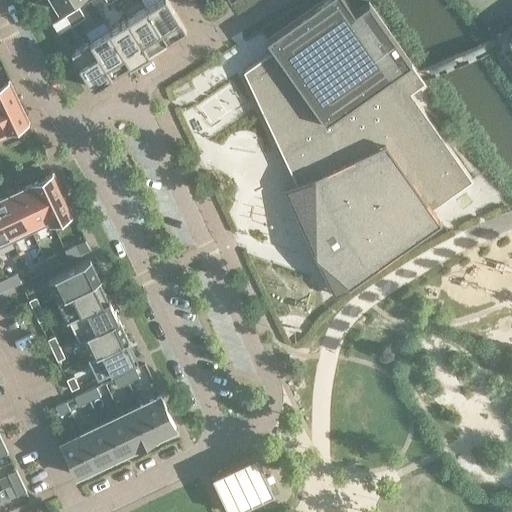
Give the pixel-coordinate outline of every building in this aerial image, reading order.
[(52,0),(59,10),(75,0),(52,0)] [(166,41),(186,29),(167,0),(156,0),(145,7),(166,41)] [(321,0),(267,38),(275,49),(244,71),(296,182),(283,188),(334,295),(441,220),(432,207),(472,179),(401,78),(416,68),(368,1),(354,11),(346,0),(321,0)] [(78,7),(72,10),(78,20),(84,17),(78,7)] [(127,18),(148,53),(166,41),(145,7),(127,18)] [(72,10),(66,14),(72,24),(78,20),(72,10)] [(108,29),(130,64),(148,53),(127,18),(108,29)] [(90,41),(111,75),(130,64),(108,29),(90,41)] [(71,53),(92,87),(111,75),(90,41),(71,53)] [(0,85),(0,114),(7,129),(27,119),(9,81),(0,85)] [(49,221),(50,221),(71,211),(53,173),(32,183),(48,215),(47,216),(49,221)] [(28,225),(47,216),(48,215),(32,183),(13,192),(28,225)] [(0,198),(0,215),(9,234),(28,225),(13,192),(0,198)] [(0,238),(9,234),(0,215),(0,238)] [(65,250),(69,259),(80,254),(75,245),(65,250)] [(69,259),(65,250),(54,256),(58,265),(69,259)] [(90,258),(48,278),(58,298),(99,279),(90,258)] [(26,269),(30,278),(41,273),(36,264),(26,269)] [(30,278),(26,269),(15,274),(19,283),(30,278)] [(105,299),(102,292),(104,291),(99,280),(100,280),(99,279),(58,298),(56,299),(56,300),(57,300),(66,318),(65,318),(65,319),(66,318),(66,319),(69,317),(109,298),(108,297),(105,299)] [(29,300),(29,301),(34,311),(34,310),(40,307),(36,297),(29,300)] [(109,298),(69,317),(78,337),(82,336),(81,335),(118,318),(109,298)] [(34,310),(34,311),(38,321),(45,317),(40,307),(34,310)] [(118,318),(81,335),(90,354),(91,355),(127,337),(118,318)] [(55,335),(47,338),(52,349),(60,345),(55,335)] [(91,355),(90,354),(87,356),(97,377),(137,358),(136,356),(134,357),(126,339),(128,338),(127,337),(91,355)] [(60,345),(52,349),(57,360),(65,356),(60,345)] [(139,376),(135,367),(124,372),(128,381),(139,376)] [(117,387),(128,381),(124,372),(113,378),(117,387)] [(71,389),(83,383),(80,377),(68,383),(71,389)] [(89,400),(100,395),(96,386),(85,391),(89,400)] [(78,405),(89,400),(85,391),(74,396),(78,405)] [(160,395),(139,404),(155,437),(175,427),(160,395)] [(59,414),(70,409),(66,400),(55,405),(59,414)] [(155,437),(139,404),(120,414),(135,446),(136,447),(155,437)] [(120,414),(100,423),(116,456),(135,446),(120,414)] [(100,423),(81,432),(96,465),(116,456),(100,423)] [(60,442),(76,475),(96,465),(81,432),(60,442)] [(213,476),(230,511),(273,491),(256,456),(213,476)] [(7,473),(12,484),(21,480),(16,469),(7,473)] [(12,484),(17,495),(26,491),(21,480),(12,484)]
